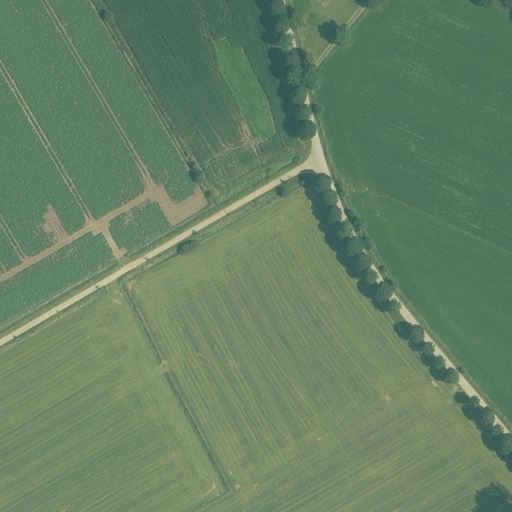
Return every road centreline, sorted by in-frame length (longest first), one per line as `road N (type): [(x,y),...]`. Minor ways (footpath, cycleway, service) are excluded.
road 1 (unclassified): [(0,342),(321,159)]
road 2 (unclassified): [(511,447),(386,298),(321,159)]
road 3 (unclassified): [(321,159),(281,0)]
